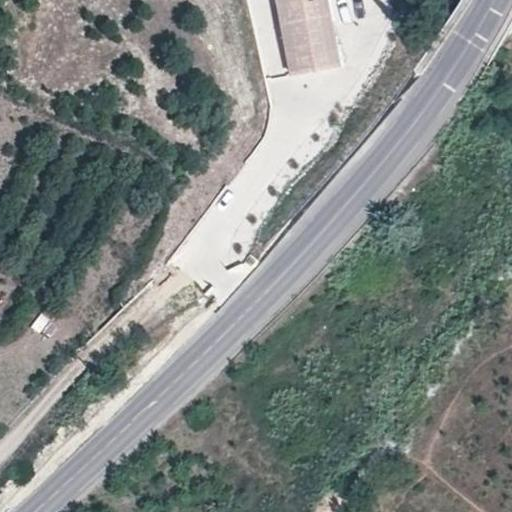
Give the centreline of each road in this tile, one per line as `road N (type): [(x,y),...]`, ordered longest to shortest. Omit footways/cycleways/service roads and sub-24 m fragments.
road 1 (tertiary): [(33,511),(306,253),(443,86),(499,0)]
road 2 (unknown): [(263,293),(231,256),(228,235),(338,86)]
